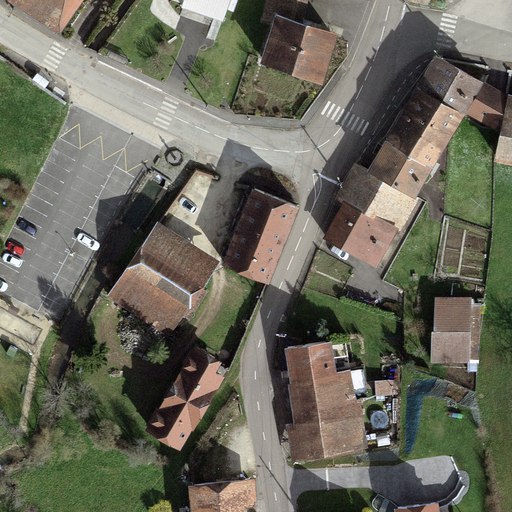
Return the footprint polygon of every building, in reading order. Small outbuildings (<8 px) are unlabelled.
[(13,0),(58,29),(77,0),(13,0)] [(236,0),(185,0),(180,15),(219,29),(226,8),(233,11),(236,0)] [(261,59),(320,77),(333,35),(291,20),(295,0),(268,0),(265,17),(274,19),(271,31),(261,59)] [(437,56),(405,111),(447,135),(464,106),(479,80),(437,56)] [(511,106),(505,105),(506,98),(483,83),(468,109),(501,126),(498,137),(495,154),(497,155),(511,158),(511,106)] [(447,135),(405,111),(370,169),(412,193),(447,135)] [(360,164),(350,180),(361,186),(370,169),(360,164)] [(374,261),(412,193),(370,169),(361,186),(350,180),(340,199),(342,200),(324,235),(374,261)] [(266,280),(296,204),(253,187),(223,262),(266,280)] [(148,233),(107,294),(167,334),(181,314),(199,287),(208,274),(148,233)] [(199,287),(181,314),(186,318),(205,291),(199,287)] [(471,296),(433,295),(431,362),(469,363),(471,296)] [(0,330),(33,340),(39,323),(0,310),(0,330)] [(304,457),(358,447),(353,414),(356,413),(349,367),(333,370),(328,340),(287,346),(304,457)] [(194,348),(147,425),(177,441),(187,421),(188,422),(214,383),(205,377),(211,368),(215,360),(194,348)] [(220,374),(211,368),(205,377),(214,383),(220,374)] [(375,394),(390,393),(389,376),(374,377),(375,394)] [(372,431),(387,429),(384,408),(369,410),(372,431)] [(361,447),(356,413),(353,414),(358,447),(361,447)] [(192,483),(194,511),(242,511),(239,479),(192,483)] [(435,511),(435,502),(397,506),(397,511),(435,511)]
